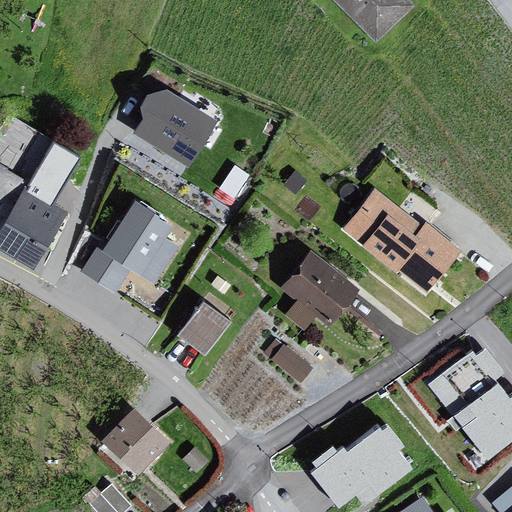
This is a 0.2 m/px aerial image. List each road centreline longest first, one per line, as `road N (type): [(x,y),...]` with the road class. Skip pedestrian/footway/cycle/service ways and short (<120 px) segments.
road 1 (residential): [(243,465),(511,281)]
road 2 (residential): [(0,268),(166,374),(230,439),(243,465)]
